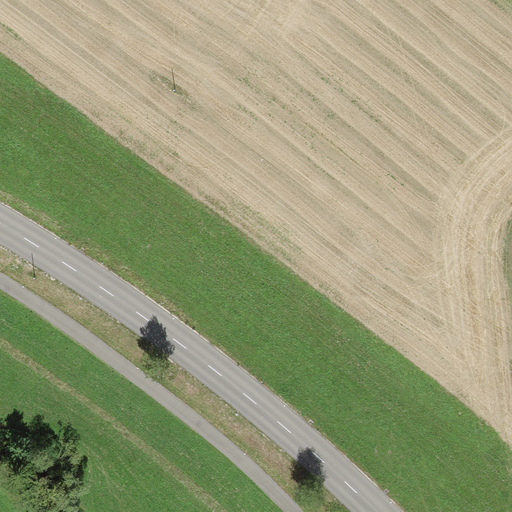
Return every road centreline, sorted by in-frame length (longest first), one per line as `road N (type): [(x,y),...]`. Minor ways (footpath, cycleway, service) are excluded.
road 1 (tertiary): [(375,511),(162,333),(0,225)]
road 2 (track): [(0,279),(182,412),(291,511)]
